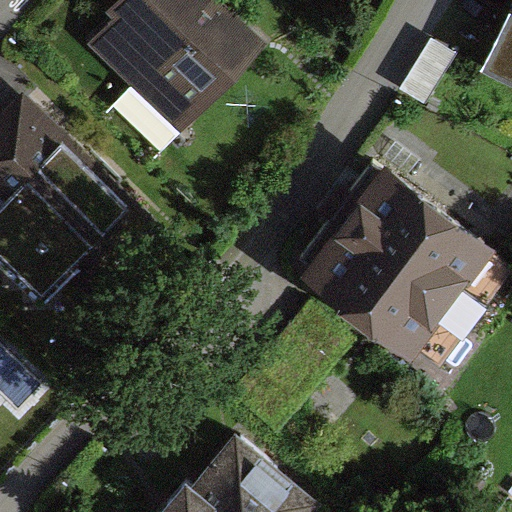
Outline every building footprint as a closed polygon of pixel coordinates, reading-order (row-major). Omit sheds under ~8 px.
[(105,0),(114,8),(87,36),(181,126),(268,36),(230,0),(105,0)] [(511,17),(505,14),(476,72),(511,89),(511,17)] [(0,182),(3,186),(0,189),(0,233),(49,279),(61,266),(90,293),(151,228),(16,101),(0,117),(0,182)] [(502,269),(378,167),(299,262),(312,272),(298,289),(386,362),(394,353),(416,371),(502,269)] [(160,511),(296,511),(328,473),(248,407),(207,457),(196,449),(173,477),(183,485),(160,511)]
